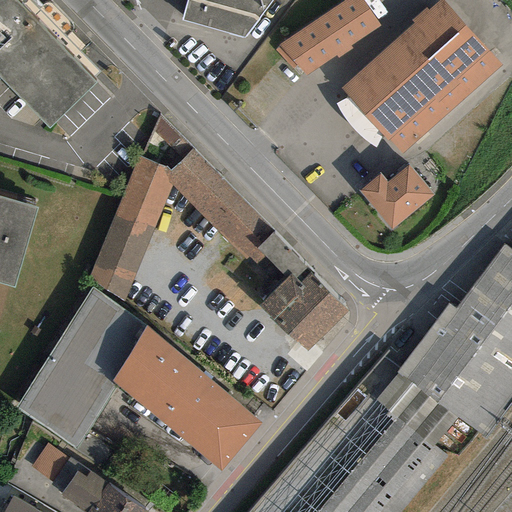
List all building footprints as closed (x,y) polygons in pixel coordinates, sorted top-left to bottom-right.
[(94,76),(19,0),(0,0),(0,69),(49,120),(94,76)] [(257,40),(284,0),(193,0),(188,17),(257,40)] [(379,21),(365,0),(336,0),(279,38),(282,43),(274,49),(292,66),(297,61),(305,69),(379,21)] [(503,59),(450,0),(431,0),(429,2),(426,0),(424,0),(410,13),(412,16),(340,80),(397,144),(405,137),(409,142),(503,59)] [(191,145),(170,165),(171,183),(244,253),(247,250),(273,225),(191,145)] [(170,165),(136,149),(90,273),(125,298),(171,183),(170,165)] [(432,189),(407,156),(383,175),(378,168),(358,183),(389,222),(432,189)] [(0,267),(14,272),(38,191),(0,179),(0,267)] [(299,275),(311,264),(273,225),(247,250),(255,259),(265,250),(285,270),(290,266),(299,275)] [(453,300),(397,367),(458,413),(484,432),(511,393),(511,244),(508,242),(462,306),(453,300)] [(348,301),(311,264),(299,275),(290,266),(285,270),(261,297),(271,306),(269,309),(308,344),(348,301)] [(147,322),(92,283),(18,398),(75,440),(120,371),(147,322)] [(255,413),(147,322),(120,371),(219,456),(255,413)] [(374,511),(458,413),(397,367),(279,511),(374,511)] [(91,465),(50,443),(31,471),(88,511),(141,511),(146,505),(91,465)] [(1,511),(37,511),(12,496),(1,511)]
